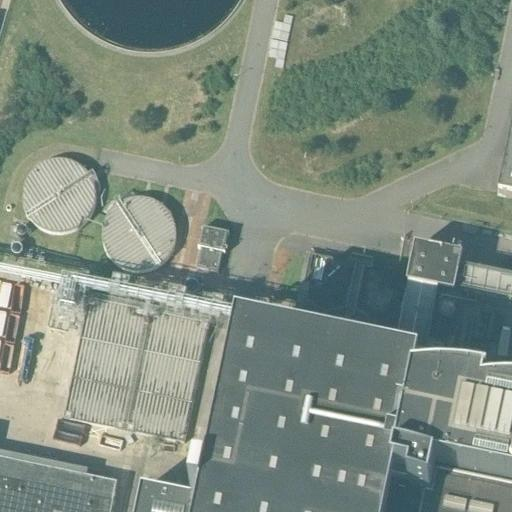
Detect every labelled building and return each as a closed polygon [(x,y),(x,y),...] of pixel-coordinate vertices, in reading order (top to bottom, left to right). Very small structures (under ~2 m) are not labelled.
[(511,191),(511,122),(498,188),(511,191)] [(218,274),(218,273),(222,255),(225,255),(229,235),(202,230),(198,249),(200,250),(196,270),(218,274)] [(415,249),(410,276),(408,288),(455,298),(463,259),(415,249)] [(392,334),(392,333),(398,305),(404,306),(408,288),(410,276),(310,256),(302,293),(308,294),(304,316),(326,321),(322,341),(375,352),(380,332),(392,334)] [(91,298),(66,414),(65,417),(186,442),(210,323),(91,298)] [(455,310),(454,308),(454,307),(453,306),(452,304),(450,303),(449,303),(448,303),(446,302),(445,303),(443,303),(442,304),(440,305),(440,306),(439,308),(438,309),(438,311),(438,312),(439,313),(439,315),(440,316),(441,317),(442,318),(443,319),(446,319),(447,319),(448,319),(450,318),(451,318),(452,317),(453,316),(454,315),(454,314),(455,313),(455,312),(455,310)] [(380,511),(384,496),(416,503),(414,511),(431,511),(436,488),(435,488),(437,480),(482,489),(499,409),(369,381),(301,368),(299,379),(267,373),(269,361),(267,360),(264,372),(232,366),(208,481),(197,479),(192,502),(142,492),(137,511),(380,511)] [(0,511),(111,511),(117,486),(87,480),(89,473),(0,454),(0,511)] [(511,511),(511,504),(480,498),(479,497),(436,488),(431,511),(414,511),(416,503),(384,496),(380,511),(511,511)]
